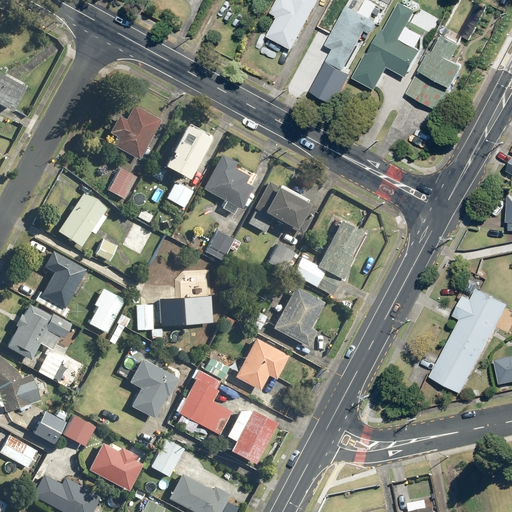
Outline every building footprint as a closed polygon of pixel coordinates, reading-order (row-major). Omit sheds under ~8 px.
[(270,36),(295,49),(321,0),(279,0),(273,12),(281,16),(270,36)] [(352,73),(345,70),(368,30),(373,32),(379,21),(373,17),(381,3),(374,0),(368,0),(362,12),(350,5),(328,44),(335,49),(313,88),(336,101),(352,73)] [(369,52),(356,77),(378,89),(390,66),(409,76),(424,49),(419,47),(425,34),(410,26),(419,9),(403,1),(387,29),(385,28),(371,53),(369,52)] [(457,86),(468,66),(457,60),(466,43),(446,33),(436,53),(432,51),(410,94),(442,110),(455,85),(457,86)] [(4,74),(0,71),(0,103),(11,109),(24,85),(22,84),(23,82),(5,72),(4,74)] [(139,158),(161,119),(133,104),(125,118),(118,114),(119,114),(113,111),(104,127),(110,130),(109,132),(116,135),(111,143),(139,158)] [(187,124),(185,123),(163,163),(188,177),(209,136),(207,135),(208,133),(188,122),(187,124)] [(236,161),(221,153),(203,188),(226,200),(222,207),(233,213),(237,206),(241,209),(253,186),(251,185),(256,175),(235,164),(236,161)] [(136,176),(120,167),(108,189),(124,198),(136,176)] [(279,186),(268,180),(253,207),(255,208),(248,222),(265,231),(272,217),(302,233),(316,206),(306,201),(307,198),(280,183),(279,186)] [(184,186),(175,181),(166,197),(183,207),(193,190),(191,189),(192,188),(185,184),(184,186)] [(106,207),(82,191),(57,230),(80,245),(92,228),(96,231),(107,214),(103,211),(106,207)] [(141,208),(136,216),(148,223),(152,215),(141,208)] [(364,231),(341,219),(317,264),(301,256),(292,273),(332,295),(341,278),(343,278),(354,257),(351,256),(364,231)] [(154,233),(134,222),(122,243),(142,254),(154,233)] [(234,238),(217,229),(206,251),(222,260),(234,238)] [(116,245),(102,238),(95,252),(109,259),(116,245)] [(295,252),(278,243),(267,261),(284,270),(287,266),(290,268),(298,255),(294,253),(295,252)] [(86,268),(52,249),(43,265),(53,271),(40,294),(64,307),(86,268)] [(192,256),(189,264),(207,272),(210,264),(192,256)] [(153,284),(168,267),(157,259),(143,276),(153,284)] [(324,301),(295,285),(272,327),(307,345),(316,330),(310,327),(324,301)] [(106,332),(125,299),(102,287),(93,304),(97,306),(88,322),(106,332)] [(432,376),(463,392),(510,304),(479,287),(473,299),(466,295),(455,315),(463,319),(432,376)] [(210,294),(158,297),(159,325),(212,322),(210,294)] [(50,315),(29,303),(23,314),(20,313),(14,324),(17,325),(6,345),(25,356),(21,362),(51,378),(53,375),(73,386),(85,364),(65,353),(63,356),(61,355),(63,352),(55,348),(54,351),(51,349),(59,336),(63,338),(71,323),(52,312),(50,315)] [(152,304),(135,304),(136,329),(153,328),(152,304)] [(259,329),(266,316),(246,305),(239,319),(259,329)] [(288,354),(255,337),(234,376),(260,389),(268,374),(276,378),(288,354)] [(0,355),(0,396),(4,410),(10,409),(12,412),(19,408),(18,406),(39,399),(30,373),(20,376),(19,372),(0,355)] [(511,355),(498,358),(503,381),(511,378),(511,355)] [(178,377),(141,357),(128,381),(140,387),(130,405),(154,417),(166,395),(168,396),(178,377)] [(228,367),(210,357),(203,368),(222,379),(228,367)] [(220,381),(196,368),(192,377),(195,378),(185,398),(181,396),(174,409),(178,411),(177,412),(181,414),(176,424),(192,432),(197,422),(219,434),(231,411),(212,400),(218,389),(216,388),(220,381)] [(253,461),(274,420),(250,407),(249,410),(246,408),(238,409),(225,434),(233,438),(229,448),(253,461)] [(45,411),(34,433),(54,443),(65,421),(45,411)] [(95,425),(73,414),(62,433),(84,445),(95,425)] [(36,450),(8,435),(0,449),(0,452),(27,467),(36,450)] [(168,476),(183,448),(165,438),(150,466),(168,476)] [(102,442),(88,468),(128,490),(142,463),(134,459),(137,455),(121,446),(118,450),(102,442)] [(212,488),(181,472),(168,497),(195,511),(219,511),(230,493),(214,484),(212,488)] [(43,473),(32,494),(64,511),(91,511),(101,496),(65,476),(61,483),(43,473)] [(162,511),(165,508),(148,499),(141,511),(162,511)]
